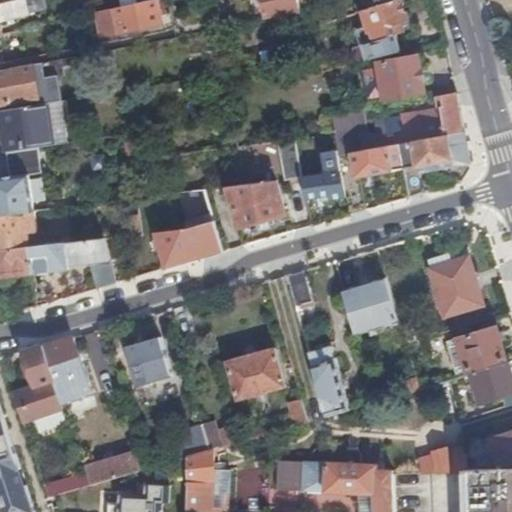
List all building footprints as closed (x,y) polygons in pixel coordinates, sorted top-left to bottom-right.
[(0,6),(0,36),(6,35),(2,21),(48,10),(45,0),(24,0),(1,6),(0,6)] [(140,5),(129,7),(118,10),(123,35),(165,25),(160,0),(140,5)] [(264,0),(269,20),(304,14),(301,0),(264,0)] [(378,60),(413,51),(405,22),(412,21),(406,1),(368,13),(373,32),(377,31),(379,42),(373,43),(378,60)] [(118,10),(105,13),(110,38),(123,35),(118,10)] [(317,27),(319,36),(341,32),(339,22),(318,27),(317,27)] [(56,62),(58,72),(78,69),(78,66),(107,61),(106,52),(57,61),(56,62)] [(389,102),(429,95),(422,57),(383,65),(383,69),(389,100),(389,102)] [(56,62),(0,72),(0,92),(2,106),(42,99),(39,79),(47,77),(47,74),(58,72),(56,62)] [(389,100),(383,69),(365,72),(370,103),(389,100)] [(448,109),(462,107),(460,95),(446,97),(448,109)] [(63,102),(48,104),(55,146),(69,144),(63,108),(63,102)] [(48,104),(1,112),(8,153),(9,153),(41,148),(55,146),(48,104)] [(338,135),(343,157),(404,146),(468,134),(462,107),(448,109),(389,120),(391,133),(371,136),(367,111),(334,118),(338,135)] [(143,133),(151,132),(149,118),(141,119),(143,133)] [(142,133),(133,134),(137,162),(145,161),(142,133)] [(409,170),(414,200),(428,196),(423,167),(456,161),(457,165),(474,163),(468,134),(404,146),(409,170)] [(334,202),(351,199),(343,157),(338,135),(328,136),(337,174),(305,178),(310,201),(334,197),(334,202)] [(298,213),(312,210),(310,201),(305,178),(297,140),(285,141),(294,185),(292,186),(298,213)] [(254,172),(275,171),(273,142),(253,143),(254,172)] [(351,199),(354,217),(371,212),(364,179),(409,170),(404,146),(343,157),(351,199)] [(41,148),(9,153),(13,179),(34,176),(45,175),(41,148)] [(147,173),(162,171),(162,170),(165,170),(163,159),(146,161),(147,173)] [(147,173),(149,193),(165,191),(162,171),(147,173)] [(34,176),(39,212),(50,211),(45,175),(34,176)] [(0,180),(0,216),(39,212),(34,176),(13,179),(0,180)] [(289,217),(280,182),(231,188),(241,229),(289,217)] [(158,235),(168,270),(226,254),(209,191),(198,192),(205,220),(190,223),(191,230),(158,235)] [(0,216),(0,253),(34,250),(34,248),(32,235),(41,234),(39,212),(0,216)] [(94,263),(100,290),(119,284),(108,239),(34,248),(34,250),(37,275),(72,271),(71,265),(94,263)] [(0,275),(0,280),(37,275),(34,250),(0,253),(0,275)] [(431,262),(433,270),(455,263),(453,256),(431,262)] [(455,263),(433,270),(447,317),(485,306),(471,259),(455,263)] [(315,302),(305,271),(288,276),(297,307),(315,302)] [(401,322),(388,279),(345,291),(359,334),(361,334),(401,322)] [(421,326),(406,330),(410,342),(424,338),(421,326)] [(460,341),(461,345),(469,372),(509,361),(499,329),(460,341)] [(93,394),(75,338),(45,347),(65,404),(93,394)] [(162,338),(127,348),(137,385),(172,376),(162,338)] [(469,372),(461,345),(456,347),(454,342),(449,344),(458,375),(469,372)] [(65,404),(45,347),(25,352),(37,387),(23,392),(31,421),(67,410),(65,404)] [(333,349),(311,355),(328,417),(351,410),(337,359),(336,359),(333,349)] [(237,401),(286,388),(276,350),(227,363),(237,401)] [(511,364),(473,375),(482,406),(511,397),(511,364)] [(422,390),(419,379),(408,382),(410,386),(405,388),(407,394),(422,390)] [(24,423),(31,421),(23,392),(15,394),(24,423)] [(309,423),(303,401),(290,404),(296,426),(309,423)] [(36,511),(4,408),(0,409),(0,511),(36,511)] [(216,422),(203,426),(210,451),(214,450),(224,447),(216,422)] [(210,451),(203,426),(179,433),(186,458),(189,457),(210,451)] [(511,433),(492,439),(501,471),(511,470),(511,433)] [(470,473),(464,446),(449,451),(447,446),(434,450),(435,455),(420,459),(425,474),(468,473),(470,473)] [(396,511),(395,475),(395,471),(379,471),(378,465),(363,465),(363,457),(358,448),(351,448),(345,456),(345,463),(280,461),(278,490),(376,494),(377,511),(396,511)] [(214,450),(210,451),(189,457),(189,482),(187,511),(223,511),(224,494),(231,494),(233,470),(215,468),(214,450)] [(150,468),(147,462),(141,464),(137,453),(87,468),(88,472),(93,485),(150,468)] [(511,511),(511,470),(501,471),(470,473),(468,473),(469,511),(511,511)] [(93,485),(88,472),(73,477),(77,490),(93,485)] [(64,494),(77,490),(73,477),(60,481),(64,494)] [(49,498),(64,494),(60,481),(45,486),(49,498)] [(155,483),(155,495),(108,493),(107,511),(168,511),(169,483),(155,483)]
